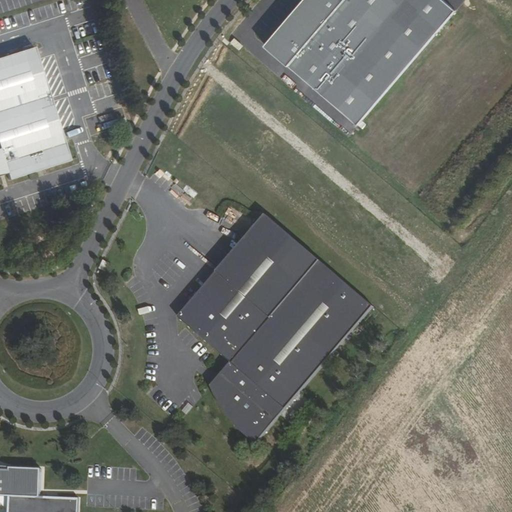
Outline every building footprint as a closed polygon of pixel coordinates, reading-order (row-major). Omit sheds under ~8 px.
[(306,2),(267,49),(359,127),(456,12),(441,0),(312,0),(309,5),(306,2)] [(235,42),(231,46),(239,53),(243,49),(235,42)] [(75,162),(32,52),(0,63),(0,183),(14,179),(16,185),(75,162)] [(153,170),(148,184),(160,189),(166,175),(153,170)] [(179,322),(232,367),(212,390),(216,400),(242,437),(256,449),(374,312),(267,220),(179,322)] [(178,260),(171,269),(178,275),(186,266),(178,260)] [(104,262),(101,270),(107,276),(112,268),(104,262)] [(78,511),(79,503),(41,501),(42,474),(11,473),(11,475),(0,474),(0,511),(78,511)]
